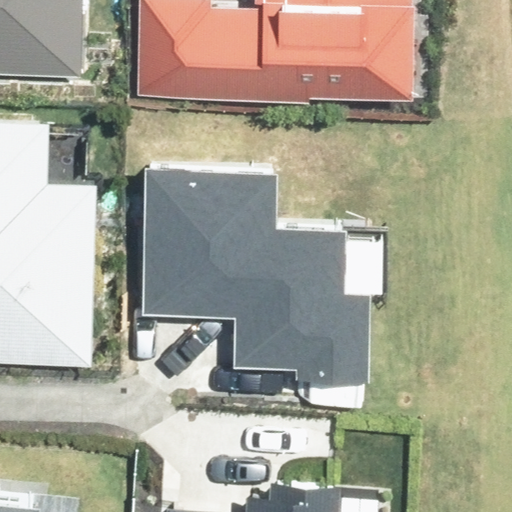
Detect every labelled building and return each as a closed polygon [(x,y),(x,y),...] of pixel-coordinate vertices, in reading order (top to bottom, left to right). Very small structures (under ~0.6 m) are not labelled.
[(0,0),(0,88),(85,93),(90,0),(0,0)] [(60,126),(0,124),(0,363),(100,367),(106,179),(58,178),(60,126)] [(283,165),(142,162),(139,317),(232,319),(231,370),(293,371),(293,385),(362,386),(364,301),(341,300),(343,225),(282,223),(283,165)] [(279,509),(166,498),(164,511),(385,511),(387,491),(282,481),(279,509)] [(41,511),(43,492),(0,487),(0,511),(41,511)]
